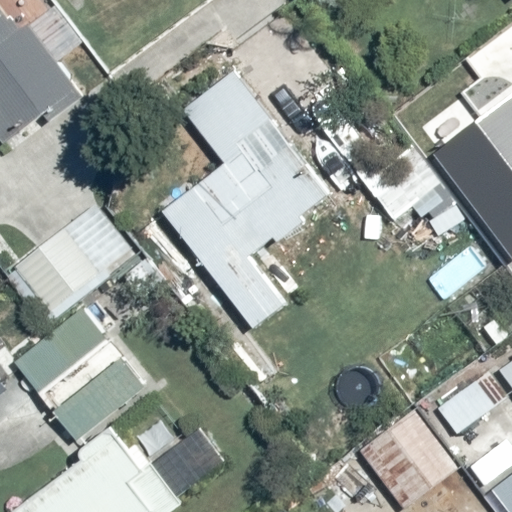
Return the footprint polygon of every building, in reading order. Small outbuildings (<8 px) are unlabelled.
[(0,7),(0,133),(3,138),(26,120),(31,127),(48,114),(53,120),(84,97),(30,26),(20,34),(0,7)] [(225,164),(165,211),(255,326),(286,302),(249,254),(328,192),(234,72),(184,111),(225,164)] [(511,96),(433,155),(511,260),(511,259),(511,96)] [(403,132),(356,167),(399,224),(423,206),(447,237),(469,221),(403,132)] [(41,319),(114,269),(140,307),(177,282),(117,195),(104,204),(7,270),(41,319)] [(84,307),(17,361),(80,439),(147,385),(84,307)] [(500,413),(511,429),(511,428),(511,349),(435,402),(461,440),(500,413)] [(0,375),(0,394),(9,387),(0,375)] [(462,467),(417,407),(362,449),(407,509),(462,467)] [(84,456),(10,511),(144,511),(154,505),(159,511),(165,511),(184,498),(154,459),(145,466),(118,431),(106,429),(86,443),(84,456)]
